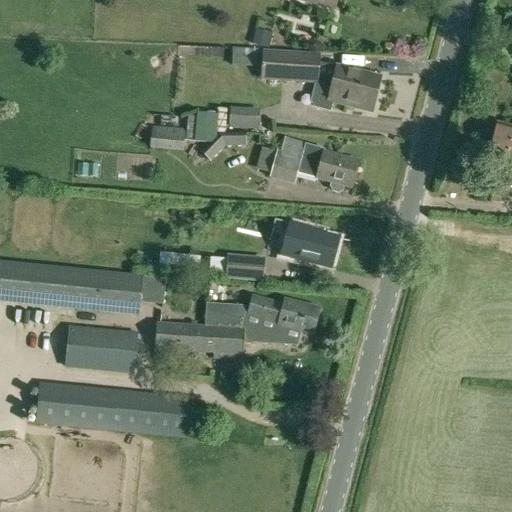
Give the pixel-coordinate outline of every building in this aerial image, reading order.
[(296,0),(334,10),(337,0),(296,0)] [(231,66),(263,67),(264,50),(232,48),(232,49),(231,66)] [(375,114),(383,83),(386,74),(340,62),(339,66),(326,63),(323,75),(335,78),(321,77),(322,53),(264,50),(263,67),(262,81),(333,85),(328,102),(352,108),(375,114)] [(511,128),(495,125),(487,162),(511,168),(511,128)] [(150,128),(149,150),(182,152),(184,131),(150,128)] [(202,153),(212,161),(227,146),(248,146),(247,133),(222,133),(202,153)] [(324,151),(305,145),(285,139),(281,153),(277,152),(270,175),(295,181),(297,173),(330,183),(329,188),(331,192),(337,194),(341,192),(343,186),(351,189),(358,163),(324,154),(324,151)] [(269,242),(284,246),(281,256),(296,260),(297,258),(331,267),(338,241),(303,232),(304,228),(274,221),(269,242)] [(227,279),(266,282),(268,258),(229,254),(227,279)] [(143,276),(74,269),(0,261),(0,303),(70,311),(139,318),(143,276)] [(282,305),(263,300),(251,297),(246,316),(277,325),(277,326),(289,329),(288,332),(298,334),(298,332),(312,335),(319,310),(283,301),(282,305)] [(155,324),(154,351),(242,357),(243,330),(155,324)] [(134,376),(137,334),(68,327),(64,369),(134,376)] [(37,426),(58,428),(188,440),(192,399),(41,384),(37,426)]
